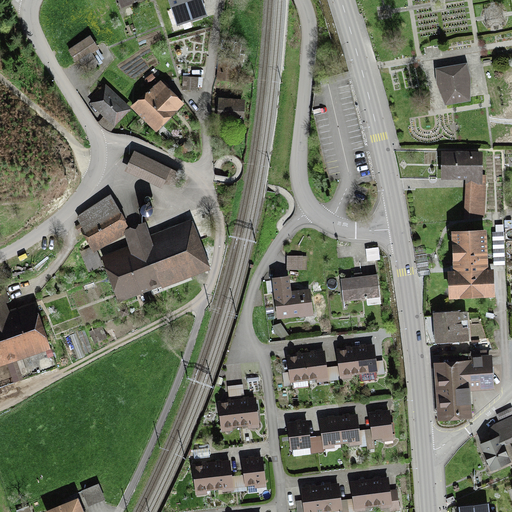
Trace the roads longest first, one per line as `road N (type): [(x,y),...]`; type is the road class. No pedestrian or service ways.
road 1 (residential): [(312,209),(284,234),(247,319),(250,338),(265,351),(283,511)]
road 2 (secondary): [(341,0),(397,227)]
road 3 (track): [(205,299),(0,408)]
road 4 (secondary): [(397,227),(425,454)]
road 5 (residential): [(312,209),(298,173),(309,48),(302,0)]
road 6 (residential): [(31,0),(35,36),(97,144)]
road 7 (residential): [(97,144),(94,174),(72,205),(0,255)]
road 8 (track): [(0,73),(97,166)]
